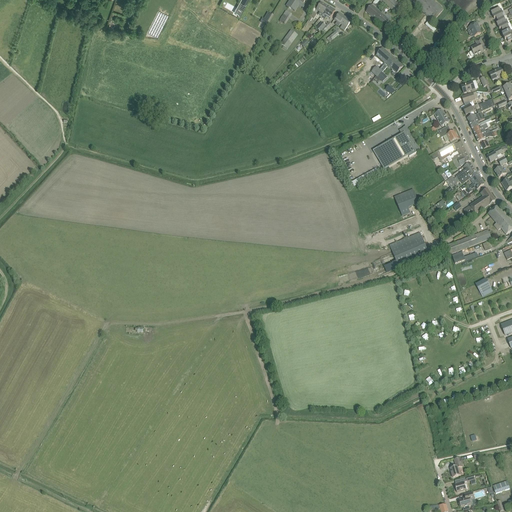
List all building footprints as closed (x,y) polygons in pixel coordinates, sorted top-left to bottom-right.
[(289,0),(286,6),(292,10),(296,3),(303,8),(305,5),(303,4),(305,2),(305,0),(289,0)] [(393,0),(387,6),(394,12),(401,5),(398,2),(397,1),(397,0),(393,0)] [(432,0),(408,0),(433,21),(444,10),(441,7),(432,0)] [(240,4),(237,9),(242,12),(246,5),(241,2),(240,4)] [(318,15),(322,18),(323,15),(328,7),(321,2),(316,10),(320,13),(318,15)] [(366,12),(375,20),(381,13),(372,5),(366,12)] [(491,13),(493,16),(504,10),(503,8),(501,9),(500,10),(498,6),(492,9),(493,12),(491,13)] [(323,15),(322,18),(325,20),(327,17),(330,20),(333,15),(335,11),(328,7),(323,15)] [(496,18),(497,21),(506,16),(504,10),(493,16),(494,19),(496,18)] [(286,11),(279,21),(286,25),(292,15),(286,11)] [(308,16),(311,18),(309,20),(312,22),(314,20),(317,15),(312,11),(308,16)] [(381,13),(375,20),(384,28),(393,19),(387,14),(386,15),(382,12),(381,13)] [(340,24),(345,18),(339,13),(334,20),(337,22),(335,25),(339,27),(340,24)] [(394,23),(398,27),(406,18),(402,14),(394,23)] [(497,24),(498,27),(508,22),(509,21),(506,16),(497,21),(498,23),(497,24)] [(345,18),(340,24),(342,26),(340,28),(345,31),(351,22),(345,18)] [(318,34),(320,32),(326,26),(322,22),(316,29),(319,31),(316,33),(318,34)] [(326,26),(320,32),(321,33),(324,31),(325,32),(332,25),(329,22),(326,26)] [(501,29),(503,31),(509,28),(507,25),(509,24),(508,22),(498,27),(499,30),(501,29)] [(480,29),(479,26),(477,23),(468,28),(469,31),(471,30),(475,37),(481,34),(479,29),(480,29)] [(502,35),(503,38),(511,33),(511,31),(509,28),(503,31),(504,34),(502,35)] [(415,37),(411,41),(417,46),(422,41),(424,40),(424,39),(425,38),(425,37),(430,34),(428,29),(417,35),(417,36),(415,37)] [(288,49),(298,35),(291,30),(281,44),(283,46),(282,48),(286,51),(287,49),(288,49)] [(327,39),(330,42),(339,35),(336,31),(327,39)] [(511,33),(503,38),(505,41),(507,40),(508,42),(511,40),(511,33)] [(471,49),(472,51),(470,53),(472,57),(474,56),(475,56),(483,52),(481,47),(484,46),(480,39),(475,42),(477,45),(471,49)] [(438,41),(430,53),(435,57),(444,45),(438,41)] [(376,56),(386,66),(393,58),(383,48),(380,52),(376,56)] [(393,58),(386,66),(389,68),(390,68),(392,70),(392,71),(393,73),(392,74),(394,76),(396,74),(397,74),(400,71),(404,67),(393,58)] [(370,76),(373,79),(374,78),(381,71),(375,66),(371,70),(373,73),(370,76)] [(489,74),(491,78),(492,81),(504,76),(501,68),(489,74)] [(374,78),(373,79),(378,83),(378,82),(381,80),(383,82),(388,78),(381,71),(374,78)] [(487,87),(489,91),(487,92),(487,93),(491,93),(491,91),(488,86),(486,81),(484,78),(480,79),(482,84),(484,88),(487,87)] [(353,90),(360,84),(357,81),(351,87),(353,90)] [(476,81),(472,82),(461,87),(464,94),(471,91),(472,93),(476,91),(475,89),(478,88),(476,81)] [(499,87),(491,91),(491,93),(491,95),(492,94),(501,91),(500,90),(503,88),(506,95),(511,91),(511,88),(511,85),(506,87),(505,84),(499,87)] [(389,86),(385,90),(391,95),(395,91),(389,86)] [(473,94),(467,96),(462,98),(464,104),(475,100),(479,99),(476,93),(473,94)] [(496,106),(493,99),(482,104),(479,106),(475,107),(476,110),(478,114),(492,108),(495,106),(496,106)] [(502,107),(507,105),(506,101),(496,106),(495,106),(497,110),(502,107)] [(475,107),(479,106),(478,104),(472,107),(471,105),(467,107),(463,109),(466,116),(470,113),(474,112),(474,111),(476,110),(475,107)] [(442,110),(438,113),(434,115),(442,127),(449,122),(442,110)] [(467,119),(470,126),(478,123),(475,116),(467,119)] [(470,126),(472,130),(487,124),(491,122),(490,120),(490,119),(479,124),(478,123),(470,126)] [(472,130),(474,134),(478,132),(481,130),(482,130),(482,131),(485,130),(488,128),(488,127),(487,124),(472,130)] [(373,151),(384,170),(409,156),(410,158),(417,153),(416,152),(419,150),(406,127),(400,131),(402,134),(373,151)] [(484,134),(476,138),(478,143),(485,139),(490,137),(494,138),(498,136),(496,133),(499,131),(498,128),(490,132),(489,132),(490,132),(488,133),(484,135),(484,134)] [(444,129),(439,131),(438,132),(441,138),(447,136),(450,144),(451,143),(452,144),(457,141),(457,140),(458,139),(454,132),(451,133),(450,130),(445,132),(444,129)] [(474,134),(476,138),(484,134),(484,135),(488,133),(490,132),(489,132),(490,132),(489,130),(486,132),(485,130),(482,131),(482,130),(481,130),(478,132),(474,134)] [(453,162),(453,161),(461,158),(467,155),(461,142),(458,143),(457,141),(452,144),(439,152),(437,153),(440,158),(442,156),(444,160),(450,156),(449,154),(456,149),(459,154),(454,156),(455,158),(451,159),(453,162)] [(490,148),(490,145),(489,146),(487,142),(481,144),(484,150),(489,147),(490,148)] [(497,156),(503,153),(502,151),(508,149),(506,146),(501,148),(494,151),(495,153),(487,157),(488,158),(487,159),(488,161),(489,161),(490,163),(498,159),(497,156)] [(461,158),(453,161),(456,169),(462,167),(461,166),(464,165),(466,164),(471,162),(467,155),(461,158)] [(459,181),(468,175),(467,174),(474,170),(470,163),(463,168),(465,170),(456,177),(459,181)] [(501,168),(499,169),(495,172),(499,178),(506,174),(505,171),(503,171),(501,168)] [(377,170),(351,181),(353,186),(379,175),(377,170)] [(462,185),(470,180),(471,179),(470,178),(477,174),(474,170),(467,174),(468,175),(459,181),(462,185)] [(470,180),(473,184),(476,182),(476,181),(480,178),(477,174),(470,178),(471,179),(470,180)] [(476,182),(473,184),(469,187),(470,188),(466,190),(469,194),(473,191),(472,190),(475,188),(477,189),(484,184),(480,178),(476,181),(476,182)] [(508,179),(506,181),(502,184),(507,192),(511,188),(511,185),(511,184),(511,179),(509,181),(508,179)] [(446,191),(447,192),(445,193),(448,196),(449,195),(454,192),(450,188),(446,191)] [(419,204),(413,190),(395,197),(403,217),(410,213),(408,208),(416,205),(417,207),(420,206),(419,204)] [(470,206),(464,211),(469,218),(476,214),(491,204),(495,201),(487,190),(483,193),(482,193),(481,194),(483,197),(470,206)] [(439,212),(443,210),(442,207),(445,205),(442,201),(435,205),(439,212)] [(494,226),(499,231),(501,229),(507,236),(511,231),(511,223),(497,207),(488,214),(496,224),(494,226)] [(445,246),(449,256),(492,239),(488,230),(475,235),(474,233),(471,234),(472,236),(445,246)] [(390,245),(391,248),(399,268),(429,255),(420,233),(390,245)] [(490,243),(483,245),(485,251),(492,248),(490,243)] [(475,256),(465,260),(463,254),(453,258),(456,265),(465,261),(466,262),(475,259),(475,256)] [(503,280),(503,282),(506,288),(511,285),(511,275),(502,279),(503,280)] [(476,284),(483,297),(493,292),(486,279),(476,284)] [(511,320),(501,325),(505,335),(511,332),(511,320)] [(454,460),(455,463),(456,466),(450,468),(453,478),(460,476),(458,468),(464,467),(461,458),(454,460)] [(493,486),(496,494),(510,490),(507,482),(493,486)] [(464,483),(460,484),(455,485),(457,493),(466,490),(464,483)] [(466,498),(459,500),(462,508),(466,507),(467,506),(468,511),(470,510),(469,507),(476,505),(475,500),(474,500),(472,492),(464,494),(466,498)]
